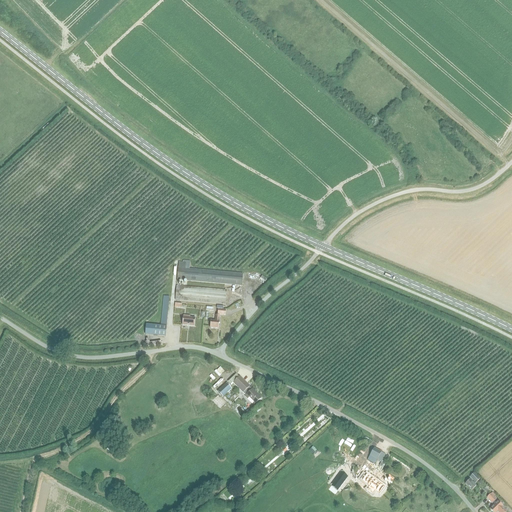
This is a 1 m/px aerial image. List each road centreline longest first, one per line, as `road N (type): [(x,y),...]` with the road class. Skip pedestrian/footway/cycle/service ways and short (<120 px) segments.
road 1 (secondary): [(323,247),(176,169),(0,31)]
road 2 (residential): [(474,511),(400,446),(219,355)]
road 3 (unclassified): [(219,355),(187,346),(71,355),(0,317)]
road 4 (tertiary): [(323,247),(377,201),(402,192),(467,191),(511,154)]
road 5 (secondary): [(511,329),(323,247)]
road 6 (unclassified): [(219,355),(323,247)]
